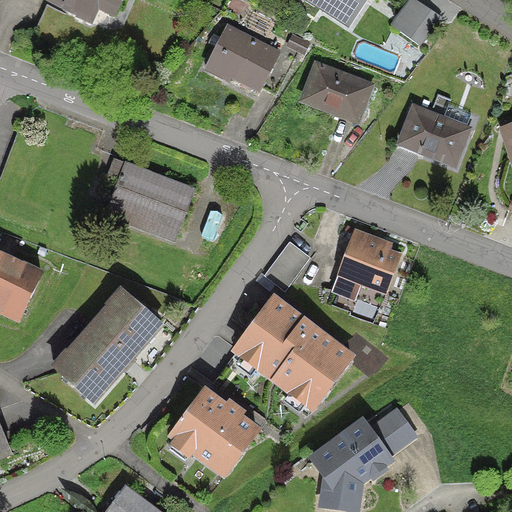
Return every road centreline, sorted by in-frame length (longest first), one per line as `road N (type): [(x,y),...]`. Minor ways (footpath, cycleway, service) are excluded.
road 1 (residential): [(0,498),(104,444),(169,378),(300,182)]
road 2 (residential): [(0,68),(300,182)]
road 3 (residential): [(300,182),(511,262)]
